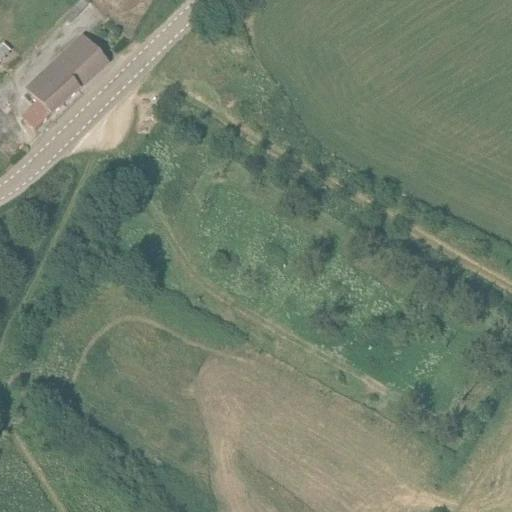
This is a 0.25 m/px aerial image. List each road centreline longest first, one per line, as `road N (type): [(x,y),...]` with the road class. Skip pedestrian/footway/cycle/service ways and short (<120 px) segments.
road 1 (track): [(0,356),(96,155),(107,94)]
road 2 (tertiary): [(0,192),(204,0)]
road 3 (track): [(66,511),(0,394)]
